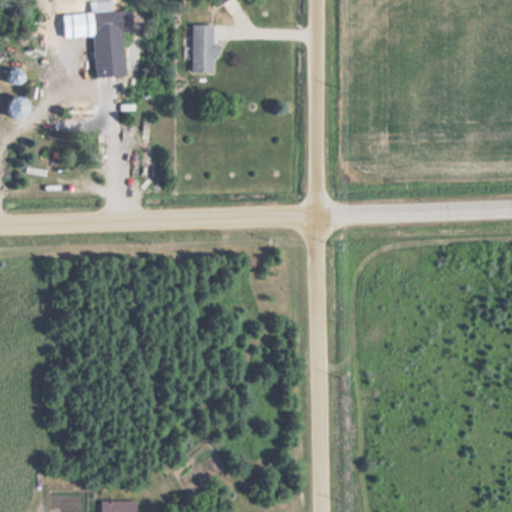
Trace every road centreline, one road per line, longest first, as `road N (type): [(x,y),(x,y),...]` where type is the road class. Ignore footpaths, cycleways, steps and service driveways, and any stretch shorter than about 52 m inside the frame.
road 1 (residential): [(0,228),(309,219)]
road 2 (residential): [(314,511),(309,219)]
road 3 (residential): [(309,219),(310,0)]
road 4 (residential): [(309,219),(511,209)]
